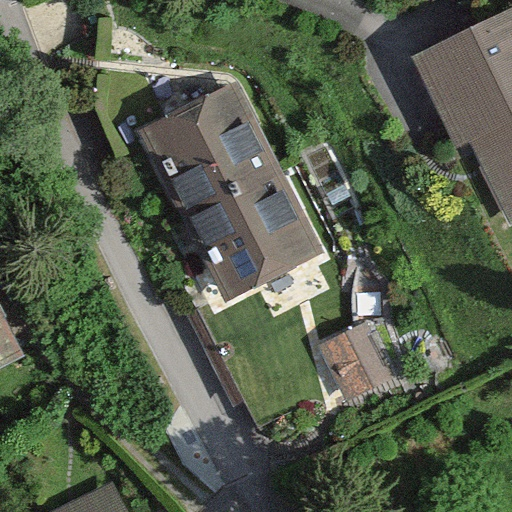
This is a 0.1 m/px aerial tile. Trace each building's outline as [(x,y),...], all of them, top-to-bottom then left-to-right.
[(511,7),(434,45),(511,211),(511,7)] [(251,76),(150,124),(231,296),(332,248),(251,76)] [(0,289),(0,368),(32,353),(0,289)] [(375,318),(330,341),(357,396),(402,374),(375,318)] [(140,511),(124,478),(55,511),(140,511)]
